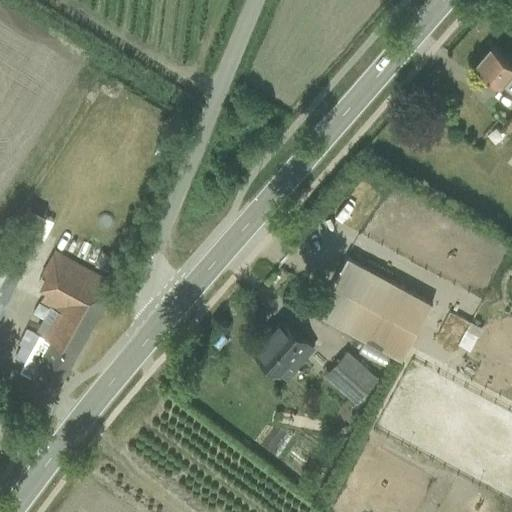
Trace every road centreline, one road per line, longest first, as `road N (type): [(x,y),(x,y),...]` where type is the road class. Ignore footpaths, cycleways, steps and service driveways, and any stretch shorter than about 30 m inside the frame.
road 1 (primary): [(440,0),(160,318)]
road 2 (unclassified): [(160,318),(147,286),(155,250),(258,0)]
road 3 (primary): [(160,318),(11,511)]
